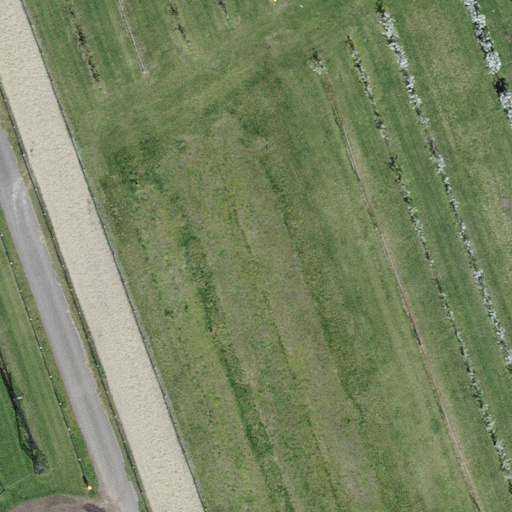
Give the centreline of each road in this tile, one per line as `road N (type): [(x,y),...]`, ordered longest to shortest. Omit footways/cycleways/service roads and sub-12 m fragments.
road 1 (unknown): [(0,6),(183,511)]
road 2 (track): [(0,159),(123,511)]
